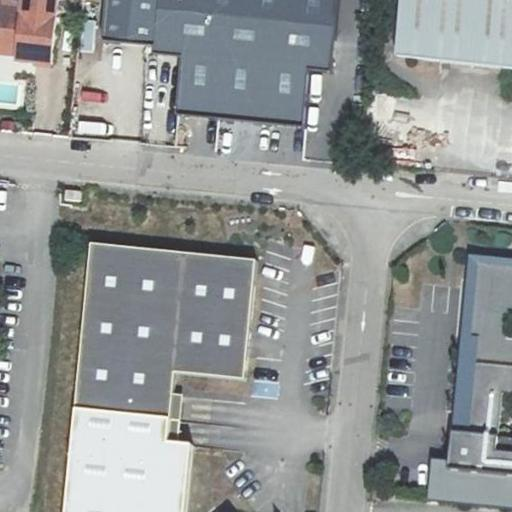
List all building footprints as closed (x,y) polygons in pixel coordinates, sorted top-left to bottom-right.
[(0,5),(0,47),(21,50),(21,57),(20,61),(54,64),(59,0),(25,0),(25,8),(0,5)] [(107,0),(103,43),(156,48),(161,0),(107,0)] [(161,0),(156,48),(155,59),(182,60),(177,122),(303,133),(309,74),(332,77),(339,0),(161,0)] [(511,0),(403,0),(397,60),(511,73),(511,0)] [(84,23),(83,50),(93,50),(94,23),(84,23)] [(0,54),(21,57),(21,50),(0,47),(0,54)] [(188,511),(194,448),(171,445),(178,376),(248,383),(260,264),(95,247),(69,511),(188,511)] [(511,477),(511,258),(472,254),(451,471),(511,477)]
